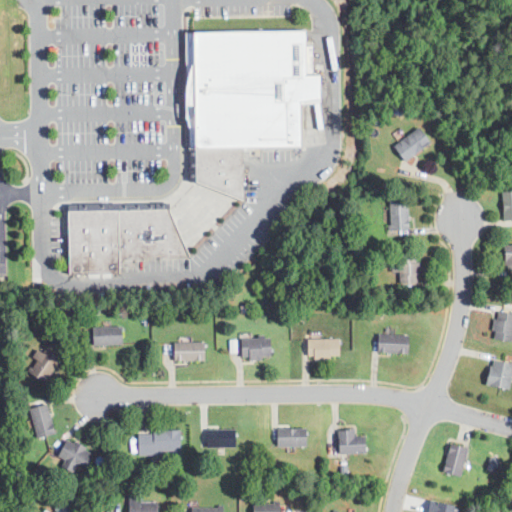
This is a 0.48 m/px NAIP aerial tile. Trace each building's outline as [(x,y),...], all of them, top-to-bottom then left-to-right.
[(189,33),(192,183),(247,201),(246,148),(291,147),(290,100),(313,99),(312,75),(298,75),(297,31),(189,33)] [(400,161),(427,144),(416,128),(390,144),(400,161)] [(511,191),(499,191),(499,220),(511,220),(511,191)] [(386,232),(405,232),(405,200),(386,200),(386,232)] [(69,205),(70,275),(123,274),(123,258),(194,257),(171,203),(69,205)] [(511,245),(501,245),(501,271),(511,271),(511,245)] [(415,283),(415,256),(391,256),(391,273),(397,273),(397,283),(415,283)] [(509,343),(511,321),(511,313),(493,311),(488,340),(509,343)] [(118,327),(88,327),(88,346),(118,346),(118,327)] [(373,354),(405,354),(405,335),(373,335),(373,354)] [(236,338),(236,359),(266,359),(266,338),(236,338)] [(335,339),(303,339),(303,359),(335,359),(335,339)] [(169,361),(201,361),(201,343),(169,343),(169,361)] [(37,349),(24,373),(42,384),(56,360),(37,349)] [(504,390),(510,366),(487,360),(481,385),(504,390)] [(34,438),(52,434),(44,404),(27,408),(34,438)] [(232,448),(232,429),(202,429),(202,448),(232,448)] [(272,429),(272,447),(302,447),(302,429),(272,429)] [(334,453),(361,453),(361,436),(351,436),(351,429),(334,429),(334,453)] [(177,432),(134,432),(134,455),(177,455),(177,432)] [(79,470),(90,456),(66,438),(52,458),(69,470),(73,466),(79,470)] [(464,449),(447,444),(439,472),(456,477),(464,449)] [(496,458),(488,456),(484,469),(492,471),(496,458)] [(138,501),(138,495),(123,495),(123,511),(154,511),(154,501),(138,501)] [(247,511),(275,511),(275,502),(247,502),(247,511)]
